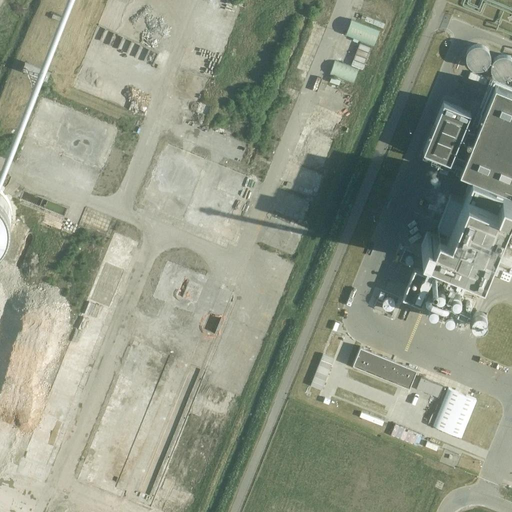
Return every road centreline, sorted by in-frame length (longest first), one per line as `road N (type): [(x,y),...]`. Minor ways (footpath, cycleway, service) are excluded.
road 1 (unclassified): [(440,5),(232,511)]
road 2 (unknown): [(156,229),(238,259),(342,0)]
road 3 (unknown): [(40,511),(156,229)]
road 4 (unknown): [(114,214),(202,0)]
road 5 (unknown): [(0,168),(114,214)]
